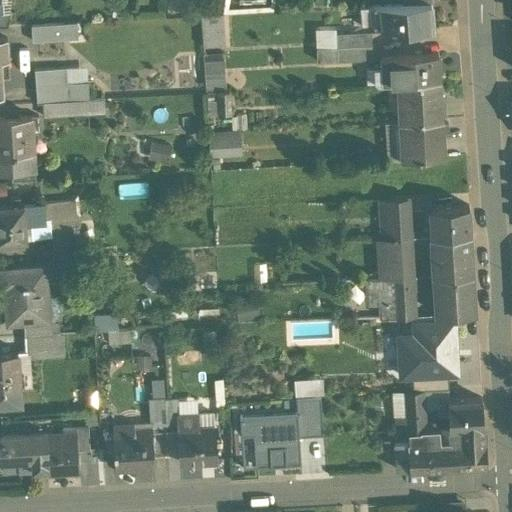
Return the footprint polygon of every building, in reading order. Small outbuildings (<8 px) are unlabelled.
[(404,3),(386,4),(387,22),(383,22),(383,33),(432,30),(431,2),(404,3)] [(0,25),(7,25),(9,10),(0,10),(0,25)] [(226,44),(225,13),(203,14),(204,45),(226,44)] [(76,23),(31,26),(32,41),(77,38),(76,23)] [(371,45),(315,47),(315,62),(372,59),(371,45)] [(438,53),(390,56),(391,66),(400,66),(401,81),(439,79),(438,53)] [(390,56),(379,56),(380,82),(401,81),(400,66),(391,66),(390,56)] [(228,86),(227,59),(205,60),(207,87),(228,86)] [(42,102),(66,101),(65,67),(35,69),(37,102),(42,102)] [(439,79),(401,81),(403,120),(446,118),(446,105),(441,105),(440,79),(439,79)] [(104,97),(86,100),(87,113),(104,111),(104,97)] [(66,101),(42,102),(43,116),(87,113),(86,100),(66,101)] [(31,114),(0,115),(0,152),(17,151),(16,149),(28,148),(28,147),(27,134),(32,133),(31,114)] [(403,120),(400,120),(402,158),(444,156),(443,128),(447,128),(446,118),(403,120)] [(214,155),(244,153),(243,128),(213,130),(214,155)] [(172,145),(154,144),(153,157),(170,159),(172,145)] [(17,151),(0,152),(0,167),(11,167),(34,166),(33,147),(28,147),(28,148),(16,149),(17,151)] [(34,166),(11,167),(11,179),(35,178),(34,166)] [(20,195),(10,196),(10,204),(20,203),(20,195)] [(406,197),(390,198),(390,207),(391,216),(392,237),(409,236),(406,197)] [(75,200),(23,203),(25,237),(52,235),(53,260),(95,258),(93,221),(76,222),(75,200)] [(10,204),(0,204),(0,238),(25,237),(23,203),(10,204)] [(470,205),(431,208),(432,231),(423,231),(423,235),(432,234),(472,232),(470,205)] [(472,232),(432,234),(435,273),(474,271),(472,232)] [(409,236),(392,237),(395,275),(411,274),(411,268),(409,236)] [(48,320),(45,267),(0,270),(4,323),(24,322),(48,320)] [(474,271),(435,273),(411,274),(412,288),(436,287),(437,312),(477,310),(474,271)] [(411,274),(395,275),(397,301),(413,300),(412,288),(411,274)] [(395,275),(369,278),(371,303),(382,303),(384,315),(397,314),(397,301),(395,275)] [(53,319),(61,319),(62,293),(53,293),(53,319)] [(413,300),(397,301),(397,314),(414,313),(413,300)] [(97,312),(97,326),(118,326),(118,313),(97,312)] [(456,341),(454,312),(433,313),(434,321),(414,322),(415,334),(399,335),(401,375),(412,374),(448,372),(457,371),(456,357),(455,357),(454,350),(458,350),(457,341),(456,341)] [(48,320),(24,322),(26,357),(63,355),(61,334),(49,334),(48,320)] [(17,349),(0,349),(0,401),(20,401),(17,349)] [(413,389),(415,389),(447,387),(449,387),(448,372),(412,374),(413,389)] [(326,392),(325,376),(295,377),(296,394),(326,392)] [(166,394),(165,377),(151,378),(152,394),(166,394)] [(424,390),(407,391),(408,409),(425,408),(424,390)] [(298,435),(322,434),(320,396),(296,398),(297,411),(298,435)] [(482,398),(448,400),(448,402),(443,403),(444,411),(449,411),(450,427),(462,426),(484,425),(482,398)] [(425,408),(408,409),(409,429),(421,428),(426,428),(425,408)] [(300,462),(298,435),(297,411),(239,415),(240,434),(253,433),(255,465),(300,462)] [(88,424),(75,424),(76,436),(77,436),(78,449),(90,447),(88,424)] [(462,443),(451,444),(451,446),(443,447),(444,464),(486,462),(484,425),(462,426),(462,443)] [(213,426),(178,428),(180,462),(215,460),(213,426)] [(166,428),(151,429),(152,443),(149,443),(149,452),(167,451),(166,428)] [(426,428),(421,428),(422,448),(431,447),(430,428),(426,428)] [(132,433),(113,434),(114,466),(150,465),(149,452),(149,443),(152,443),(151,429),(132,430),(132,433)] [(51,431),(0,434),(0,442),(1,458),(17,457),(17,456),(46,455),(45,438),(51,438),(51,431)] [(51,438),(45,438),(46,455),(47,467),(47,471),(79,469),(78,449),(77,436),(76,436),(51,438)] [(431,447),(422,448),(423,465),(444,464),(443,447),(431,447)] [(46,455),(17,456),(17,457),(18,469),(47,467),(46,455)] [(216,476),(231,475),(231,460),(216,460),(216,476)]
